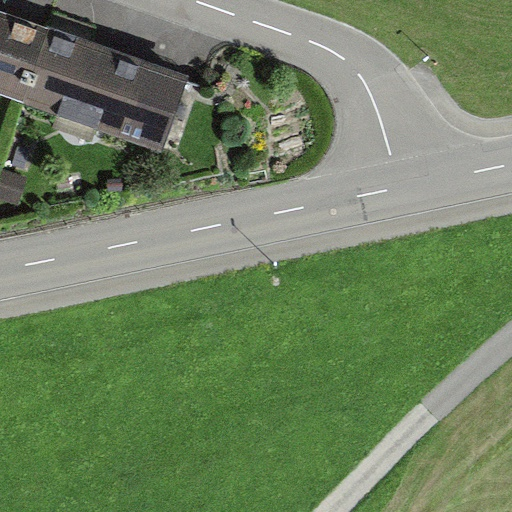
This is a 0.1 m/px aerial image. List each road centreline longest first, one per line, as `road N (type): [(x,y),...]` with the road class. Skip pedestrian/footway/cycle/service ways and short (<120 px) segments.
road 1 (tertiary): [(389,196),(0,271)]
road 2 (residential): [(188,0),(316,45),(352,67),(373,109),(389,196)]
road 3 (track): [(511,344),(338,511)]
road 4 (tertiary): [(511,170),(389,196)]
